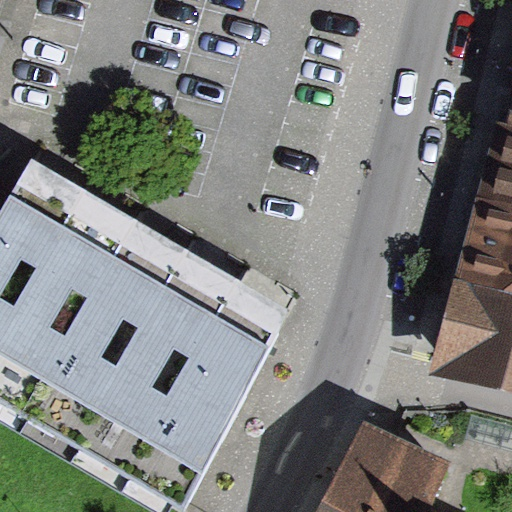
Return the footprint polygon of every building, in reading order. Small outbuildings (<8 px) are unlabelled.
[(511,129),(511,82),(506,112),(489,108),(485,123),(511,129)] [(511,210),(511,129),(485,123),(467,200),(511,210)] [(0,416),(8,420),(127,199),(27,145),(0,193),(0,416)] [(8,420),(67,452),(187,231),(127,199),(8,420)] [(511,210),(467,200),(449,278),(511,293),(511,210)] [(67,452),(119,480),(239,259),(187,231),(67,452)] [(181,495),(293,287),(239,259),(119,480),(164,504),(171,490),(181,495)] [(511,378),(511,293),(449,278),(431,360),(511,378)] [(308,511),(453,511),(449,501),(428,491),(450,446),(370,408),(361,403),(308,511)]
